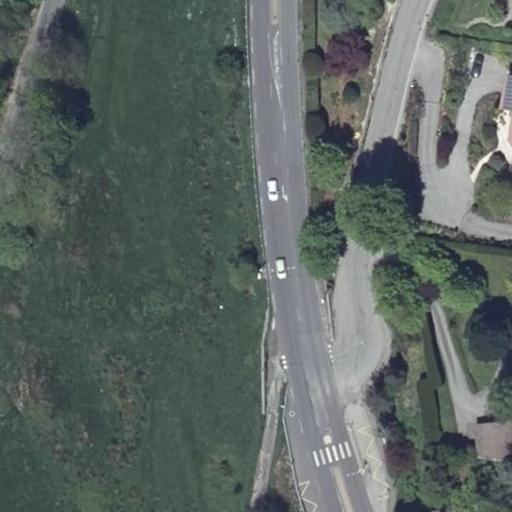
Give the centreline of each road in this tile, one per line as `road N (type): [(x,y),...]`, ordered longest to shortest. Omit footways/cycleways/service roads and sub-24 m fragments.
road 1 (residential): [(313,384),(339,363),(354,332),(359,243),(419,0)]
road 2 (primary): [(274,0),(283,184),(313,384)]
road 3 (unknown): [(358,263),(386,263),(416,279),(457,395),(483,398),(498,385),(511,345)]
road 4 (unclassified): [(0,206),(26,84),(55,0)]
road 5 (track): [(258,511),(284,385),(305,351)]
road 6 (primary): [(313,384),(348,511)]
